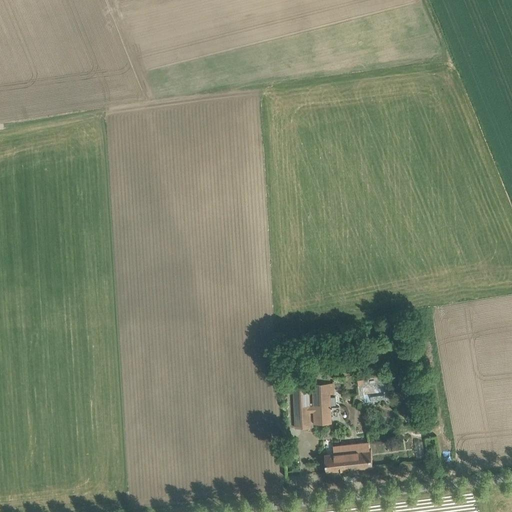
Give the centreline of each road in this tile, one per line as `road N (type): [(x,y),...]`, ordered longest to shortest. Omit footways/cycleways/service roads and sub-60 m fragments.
road 1 (unclassified): [(228,511),(511,477)]
road 2 (track): [(137,109),(0,129)]
